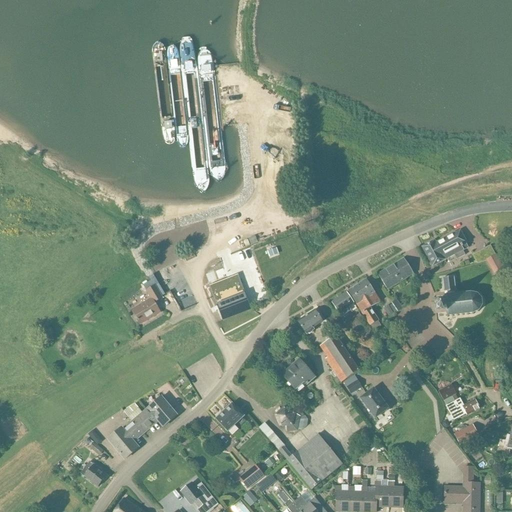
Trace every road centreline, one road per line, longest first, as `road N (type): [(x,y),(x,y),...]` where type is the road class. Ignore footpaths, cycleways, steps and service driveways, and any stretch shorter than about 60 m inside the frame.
road 1 (tertiary): [(403,235),(291,295),(211,399),(133,465),(96,511)]
road 2 (track): [(511,164),(456,179),(357,229),(300,288)]
road 3 (unknown): [(226,378),(278,434),(293,435),(316,415),(313,369),(270,317)]
road 4 (residential): [(439,344),(418,310),(430,293),(403,235)]
